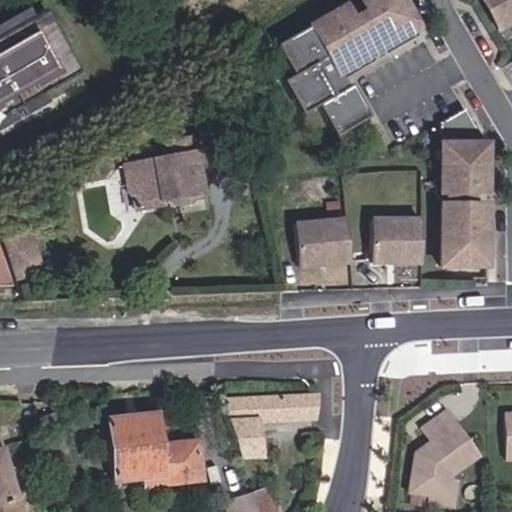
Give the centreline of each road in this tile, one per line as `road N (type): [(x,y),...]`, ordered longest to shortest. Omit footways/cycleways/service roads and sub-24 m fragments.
road 1 (tertiary): [(358,336),(0,350)]
road 2 (residential): [(340,511),(358,336)]
road 3 (tertiary): [(511,331),(358,336)]
road 4 (residential): [(442,0),(511,128)]
